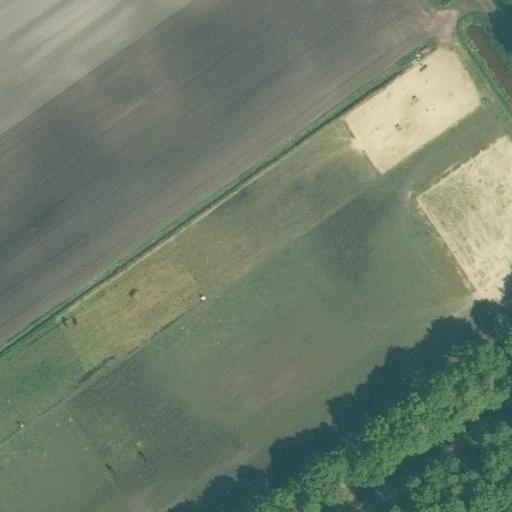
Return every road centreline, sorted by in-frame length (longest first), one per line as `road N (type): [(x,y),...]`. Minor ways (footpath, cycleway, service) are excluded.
road 1 (track): [(300,511),(511,365)]
road 2 (track): [(426,0),(511,121)]
